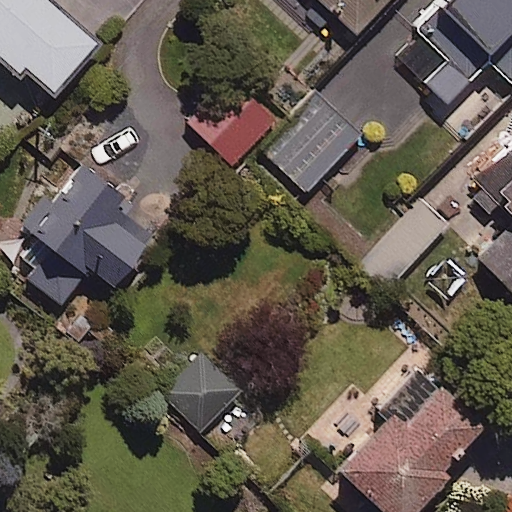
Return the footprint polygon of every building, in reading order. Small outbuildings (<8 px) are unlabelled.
[(95,37),(50,0),(0,0),(0,46),(52,89),(95,37)] [(279,0),(291,11),(300,0),(326,0),(356,28),(381,0),(279,0)] [(511,80),(511,0),(440,0),(415,26),(447,58),(424,80),(444,100),(487,58),(511,82),(511,80)] [(273,118),(238,84),(196,128),(231,161),(273,118)] [(360,130),(316,90),(261,150),(305,190),(360,130)] [(511,138),(469,181),(511,222),(478,256),(511,290),(511,138)] [(40,234),(19,262),(63,295),(84,267),(110,286),(151,231),(116,204),(124,192),(82,161),(60,192),(45,181),(18,218),(40,234)] [(447,221),(417,196),(365,260),(394,285),(447,221)] [(198,355),(160,388),(186,418),(224,385),(198,355)] [(483,421),(420,362),(377,408),(385,415),(339,465),(375,498),(365,509),(368,511),(410,511),(446,473),(440,467),(483,421)]
